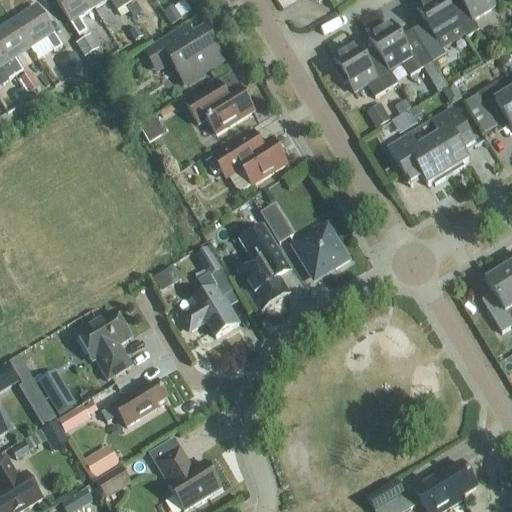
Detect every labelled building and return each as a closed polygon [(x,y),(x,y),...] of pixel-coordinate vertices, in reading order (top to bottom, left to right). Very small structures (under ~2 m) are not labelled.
[(79,22),(94,12),(86,0),(53,0),(78,38),(86,33),(79,22)] [(118,14),(124,9),(118,0),(86,0),(94,12),(110,2),(118,14)] [(128,0),(118,0),(124,9),(132,4),(128,0)] [(185,0),(167,10),(174,22),(192,12),(185,0)] [(448,12),(440,0),(433,0),(416,11),(425,26),(412,34),(432,67),(446,58),(437,45),(459,31),(447,12),(448,12)] [(447,12),(459,31),(466,42),(479,34),(472,23),(495,10),(488,0),(457,0),(460,4),(448,12),(447,12)] [(35,10),(12,25),(30,53),(46,43),(54,54),(61,50),(35,10)] [(15,63),(30,53),(12,25),(0,32),(0,55),(15,79),(22,74),(15,63)] [(447,91),(432,67),(412,34),(400,41),(391,26),(368,40),(377,55),(389,74),(401,67),(410,80),(423,72),(438,97),(447,91)] [(136,29),(129,34),(135,43),(136,44),(143,40),(136,29)] [(167,61),(184,88),(187,86),(189,89),(204,80),(202,77),(223,64),(205,35),(193,43),(186,33),(153,54),(160,65),(167,61)] [(335,74),(344,88),(348,86),(354,96),(366,88),(375,102),(398,88),(389,74),(377,55),(365,63),(356,48),(333,62),(339,72),(335,74)] [(8,84),(15,79),(0,55),(0,72),(1,72),(8,84)] [(475,99),(498,137),(510,130),(511,133),(511,95),(504,100),(496,86),(475,99)] [(216,139),(254,116),(238,90),(224,99),(217,87),(185,107),(198,129),(206,124),(216,139)] [(453,88),(442,95),(451,109),(462,103),(453,88)] [(376,127),(389,123),(383,105),(370,109),(376,127)] [(429,146),(450,180),(464,171),(463,168),(468,164),(460,152),(472,145),(453,113),(431,126),(434,130),(423,137),(429,146)] [(416,124),(410,114),(394,123),(399,133),(416,124)] [(420,132),(388,152),(408,184),(420,177),(427,189),(433,186),(435,189),(450,180),(429,146),(423,137),(420,132)] [(212,160),(220,174),(236,164),(252,190),(286,169),(271,143),(246,158),(238,144),(212,160)] [(274,208),(260,217),(279,247),(293,239),(274,208)] [(261,315),(289,298),(266,261),(278,253),(263,230),(251,237),(258,249),(247,256),(254,268),(238,277),(261,315)] [(296,251),(314,282),(334,270),(335,273),(349,264),(340,249),(337,251),(326,233),(296,251)] [(207,277),(209,280),(220,274),(207,252),(196,259),(207,277)] [(511,282),(504,269),(501,272),(489,279),(491,282),(486,285),(500,308),(488,315),(502,337),(511,330),(511,282)] [(160,290),(179,284),(174,270),(155,276),(160,290)] [(207,277),(198,283),(206,296),(216,291),(222,301),(233,294),(220,274),(209,280),(207,277)] [(206,326),(216,342),(238,328),(222,301),(216,291),(206,296),(189,307),(194,316),(180,325),(188,336),(202,328),(202,329),(206,326)] [(130,342),(114,315),(76,338),(93,365),(95,364),(107,384),(131,370),(119,349),(130,342)] [(19,361),(9,367),(23,389),(19,391),(27,404),(40,395),(19,361)] [(0,374),(0,395),(17,385),(7,370),(0,374)] [(61,419),(74,411),(58,384),(45,393),(61,419)] [(118,419),(126,431),(157,412),(156,409),(167,403),(156,386),(146,393),(144,390),(113,409),(114,410),(103,417),(108,426),(118,419)] [(92,406),(83,411),(88,418),(96,413),(92,406)] [(49,410),(35,418),(42,430),(56,421),(49,410)] [(42,432),(53,448),(60,443),(50,427),(42,432)] [(156,466),(155,467),(168,488),(167,489),(181,511),(189,511),(221,493),(204,466),(192,473),(179,452),(178,453),(172,444),(151,457),(156,466)] [(24,446),(10,454),(16,463),(29,455),(24,446)] [(118,467),(107,450),(84,464),(94,481),(118,467)] [(26,511),(41,503),(25,477),(18,481),(5,460),(0,462),(0,511),(26,511)] [(446,476),(445,473),(404,498),(395,484),(367,502),(373,511),(411,511),(420,506),(423,511),(447,511),(463,503),(461,500),(477,491),(461,466),(446,476)] [(120,471),(96,486),(106,502),(130,487),(120,471)] [(63,511),(81,511),(93,505),(85,493),(61,507),(63,511)]
